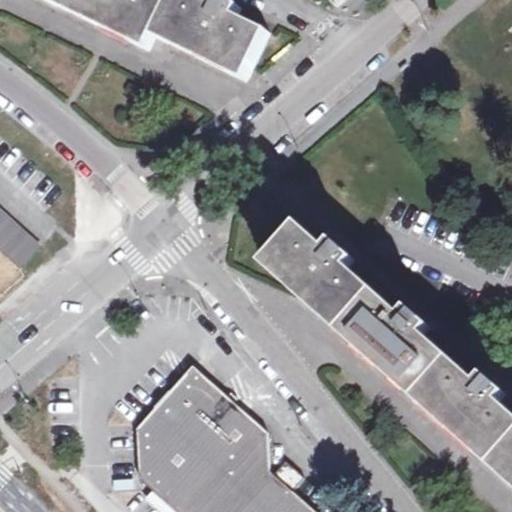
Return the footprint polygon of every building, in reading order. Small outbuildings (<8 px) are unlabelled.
[(234,11),(238,2),(232,0),(56,0),(150,45),(157,30),(248,74),(270,28),(234,11)] [(327,0),(335,9),(345,0),(327,0)] [(0,252),(19,270),(40,247),(0,210),(0,252)] [(511,406),(501,397),(507,390),(487,371),(481,379),(426,329),(433,322),(409,301),(403,309),(351,261),(357,254),(337,236),(330,243),(305,220),(274,256),(300,280),(511,473),(511,406)] [(216,392),(188,367),(132,428),(135,478),(173,511),(308,511),(286,491),(297,478),(279,462),(267,475),(263,472),(261,432),(216,392)]
